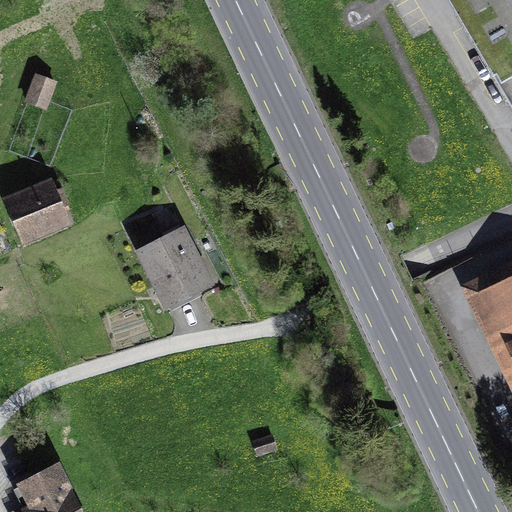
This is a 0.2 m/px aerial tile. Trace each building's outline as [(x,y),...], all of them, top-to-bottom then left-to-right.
[(58,83),(35,75),(24,104),(47,112),(58,83)] [(51,182),(2,202),(22,249),(72,229),(51,182)] [(185,229),(135,254),(165,314),(216,289),(185,229)] [(511,264),(459,290),(511,395),(511,264)] [(82,511),(59,466),(17,487),(28,511),(23,511),(82,511)]
